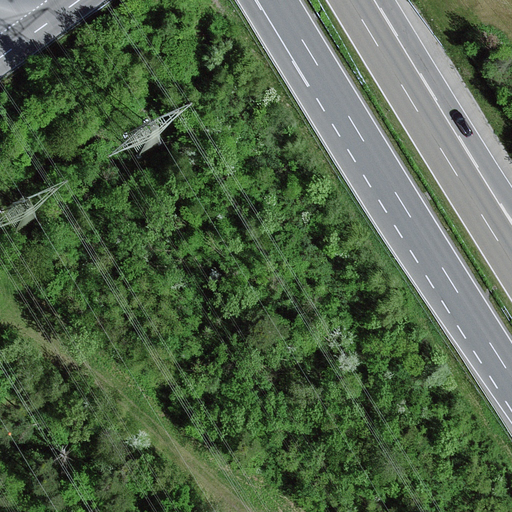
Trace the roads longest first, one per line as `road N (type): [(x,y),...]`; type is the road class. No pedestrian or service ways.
road 1 (motorway): [(511,262),(351,0)]
road 2 (motorway): [(245,0),(301,89),(403,205)]
road 3 (motorway): [(511,205),(385,0)]
road 4 (motorway): [(278,0),(403,205)]
road 5 (motorway): [(403,205),(511,382)]
